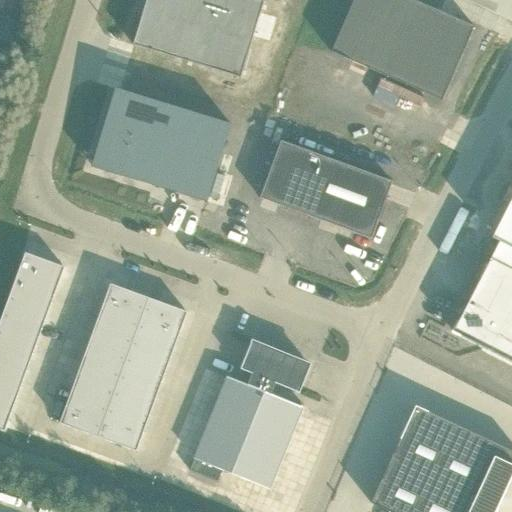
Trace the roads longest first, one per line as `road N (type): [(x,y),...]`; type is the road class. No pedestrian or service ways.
road 1 (unclassified): [(88,0),(27,198),(380,334)]
road 2 (unclassified): [(511,83),(380,334)]
road 3 (unclassified): [(380,334),(307,511)]
